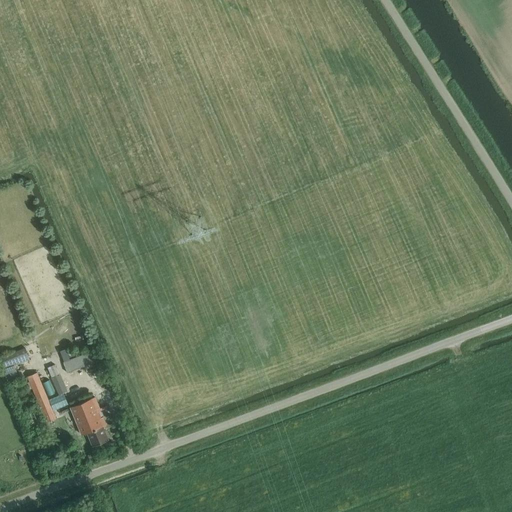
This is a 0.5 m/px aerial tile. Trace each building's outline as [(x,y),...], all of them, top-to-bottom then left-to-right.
[(30,360),(26,348),(1,358),(5,369),(3,369),(8,382),(19,377),(15,366),(30,360)] [(97,350),(70,360),(66,349),(60,351),(61,352),(64,362),(63,363),(67,373),(101,360),(97,350)] [(52,377),(53,377),(59,374),(55,365),(48,368),(52,377)] [(27,377),(29,382),(25,384),(28,390),(32,388),(47,422),(56,418),(37,372),(27,377)] [(53,377),(60,392),(66,390),(59,374),(53,377)] [(106,425),(104,419),(100,411),(109,408),(108,405),(99,409),(95,397),(70,407),(82,435),(87,432),(93,446),(108,440),(103,426),(106,425)]
